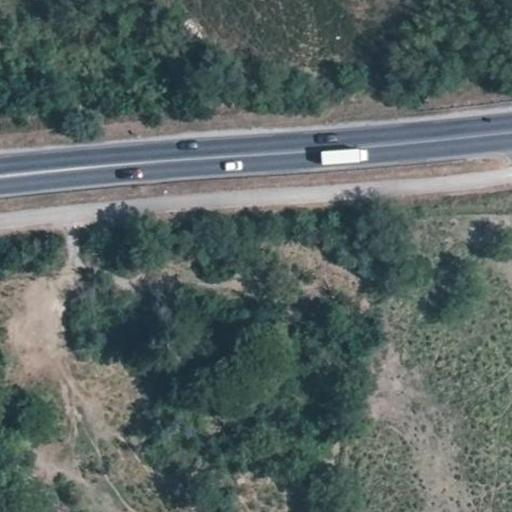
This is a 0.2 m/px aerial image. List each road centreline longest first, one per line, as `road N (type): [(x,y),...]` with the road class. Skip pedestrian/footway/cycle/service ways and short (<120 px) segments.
road 1 (primary): [(511,135),(206,161)]
road 2 (primary): [(0,189),(206,161)]
road 3 (primary): [(206,161),(0,169)]
